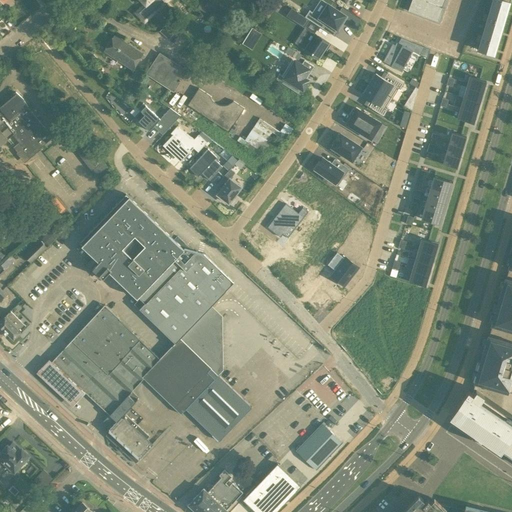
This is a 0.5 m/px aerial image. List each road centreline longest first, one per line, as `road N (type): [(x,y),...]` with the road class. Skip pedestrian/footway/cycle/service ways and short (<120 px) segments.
road 1 (primary): [(511,82),(426,365),(395,419)]
road 2 (residential): [(227,241),(317,119),(382,0)]
road 3 (primary): [(413,434),(454,364),(511,174)]
road 4 (residential): [(395,419),(308,318),(227,241)]
road 5 (unknown): [(0,168),(60,187),(70,188),(78,176),(2,47)]
road 6 (residential): [(88,0),(274,122)]
road 7 (residential): [(227,241),(127,144)]
road 8 (primary): [(395,419),(307,511)]
road 9 (secondary): [(91,457),(0,373)]
